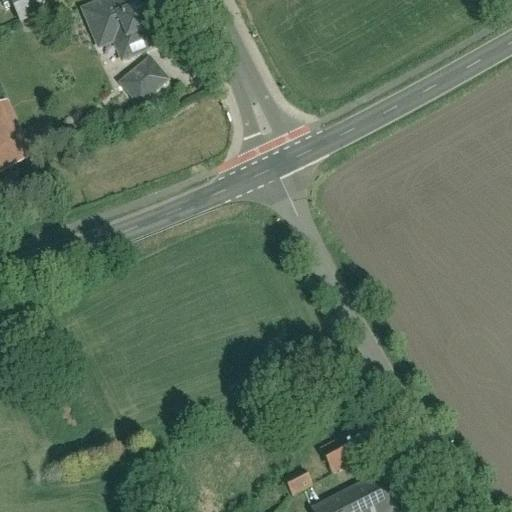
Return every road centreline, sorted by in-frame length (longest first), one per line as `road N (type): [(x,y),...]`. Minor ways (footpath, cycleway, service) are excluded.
road 1 (unclassified): [(279,168),(366,346),(480,511)]
road 2 (tertiary): [(0,275),(131,232),(279,168)]
road 3 (tertiary): [(279,168),(511,42)]
road 4 (residential): [(209,0),(279,168)]
